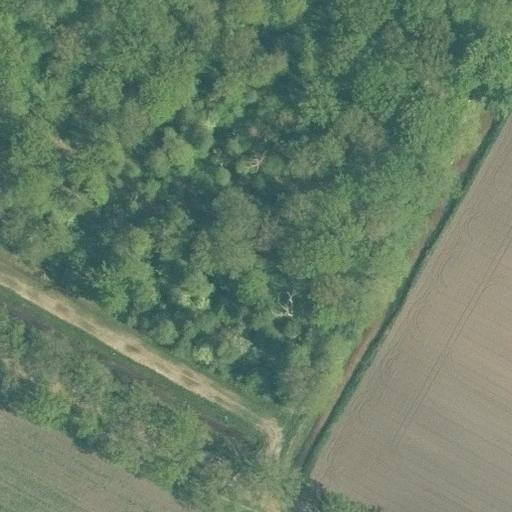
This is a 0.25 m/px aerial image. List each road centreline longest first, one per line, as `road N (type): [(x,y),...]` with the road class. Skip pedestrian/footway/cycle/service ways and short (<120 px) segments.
road 1 (track): [(0,271),(274,428),(278,455),(259,498)]
road 2 (track): [(284,511),(0,354)]
